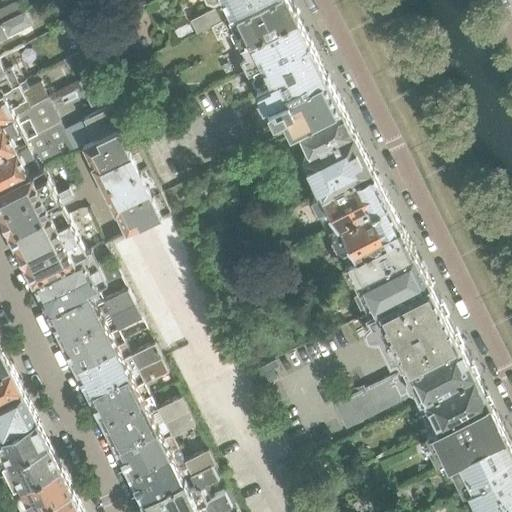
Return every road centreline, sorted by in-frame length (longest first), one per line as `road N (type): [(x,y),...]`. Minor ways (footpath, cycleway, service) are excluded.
road 1 (residential): [(328,0),(511,368)]
road 2 (residential): [(0,270),(119,511)]
